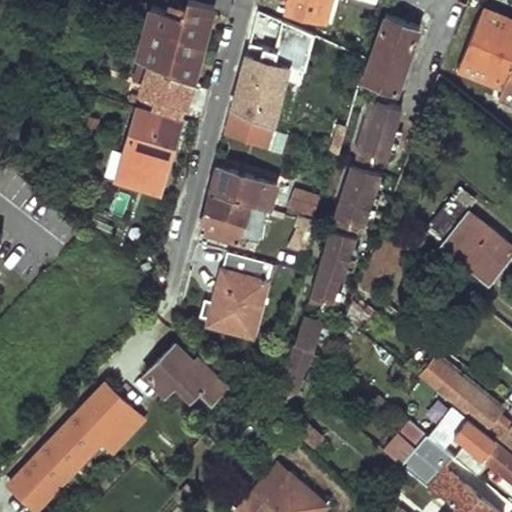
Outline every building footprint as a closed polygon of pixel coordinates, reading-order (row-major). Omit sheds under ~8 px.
[(290,0),(289,8),(325,17),(329,0),(290,0)] [(149,1),(133,55),(151,62),(194,80),(207,28),(212,8),(186,1),(185,6),(179,4),(178,10),(166,7),(149,1)] [(169,1),(166,7),(178,10),(179,4),(169,1)] [(483,6),(480,13),(487,15),(490,8),(483,6)] [(480,13),(461,63),(468,65),(466,72),(485,80),(488,73),(497,77),(495,85),(504,89),(510,91),(507,98),(511,100),(511,25),(506,23),(509,15),(490,8),(487,15),(480,13)] [(258,9),(254,26),(278,36),(283,20),(258,9)] [(406,19),(384,12),(363,78),(399,90),(420,23),(406,19)] [(303,58),(312,30),(290,24),(282,51),(303,58)] [(246,54),(232,108),(249,112),(272,125),(288,65),(246,54)] [(194,80),(151,62),(142,90),(144,90),(139,103),(182,117),(188,100),(194,80)] [(468,65),(461,63),(459,70),(466,72),(468,65)] [(488,73),(485,80),(495,85),(497,77),(488,73)] [(504,89),(502,96),(507,98),(510,91),(504,89)] [(402,104),(369,95),(353,147),(385,157),(402,104)] [(138,106),(115,181),(160,193),(162,184),(181,119),(138,106)] [(346,122),(338,120),(329,149),(337,152),(346,122)] [(385,157),(353,147),(349,160),(382,170),(385,157)] [(332,156),(324,153),(322,161),(330,164),(332,156)] [(382,170),(349,160),(333,212),(365,222),(382,170)] [(218,165),(211,190),(264,206),(270,207),(276,182),(218,165)] [(317,193),(294,186),(287,212),(299,216),(310,219),(317,193)] [(108,211),(121,219),(133,198),(119,190),(108,211)] [(211,190),(201,228),(239,239),(241,232),(256,237),(264,206),(211,190)] [(511,245),(456,201),(431,232),(488,279),(511,249),(511,245)] [(361,221),(333,212),(329,226),(357,234),(361,221)] [(310,219),(299,216),(297,224),(287,242),(307,248),(316,220),(310,219)] [(357,234),(329,226),(307,299),(324,304),(327,297),(333,299),(341,276),(343,276),(357,234)] [(405,238),(385,228),(360,283),(377,296),(405,238)] [(215,286),(205,321),(251,332),(269,264),(225,252),(215,286)] [(324,317),(303,309),(278,387),(289,390),(299,388),(307,360),(310,361),(324,317)] [(174,340),(144,371),(163,389),(174,379),(189,392),(212,368),(197,353),(192,357),(174,340)] [(434,354),(419,374),(502,439),(499,442),(511,451),(511,426),(511,428),(492,414),(499,405),(434,354)] [(225,380),(212,368),(189,392),(190,394),(198,385),(210,395),(225,380)] [(108,381),(9,481),(35,506),(133,406),(108,381)] [(341,393),(326,381),(315,395),(330,406),(341,393)] [(416,421),(430,429),(446,405),(432,396),(416,421)] [(413,447),(403,460),(414,469),(412,471),(440,493),(442,490),(470,511),(503,511),(439,460),(447,449),(433,438),(409,418),(396,434),(413,447)] [(445,425),(433,438),(447,449),(471,469),(481,455),(511,479),(511,451),(499,442),(479,426),(466,442),(445,425)] [(273,458),(232,501),(244,511),(321,511),(327,505),(275,455),(287,442),(274,429),(259,446),(273,458)]
